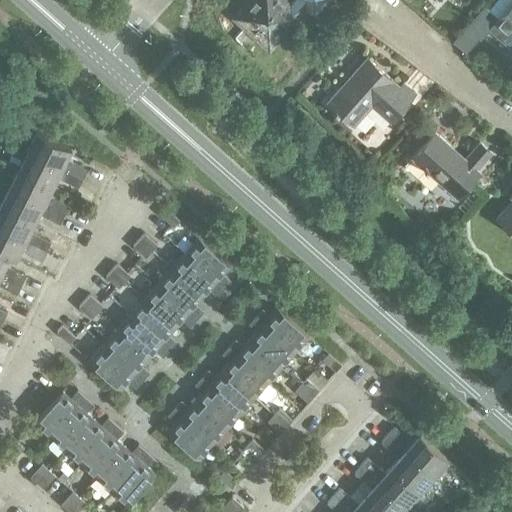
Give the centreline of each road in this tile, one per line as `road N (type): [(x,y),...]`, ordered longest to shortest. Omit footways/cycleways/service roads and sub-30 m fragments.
road 1 (tertiary): [(511,427),(97,59)]
road 2 (residential): [(0,395),(92,247),(114,183)]
road 3 (residential): [(371,2),(511,122)]
road 4 (residential): [(268,503),(260,469),(334,388),(364,414)]
road 5 (residential): [(268,503),(290,495),(364,414)]
